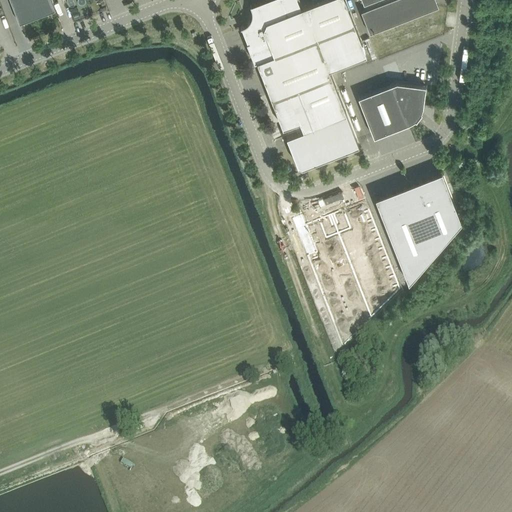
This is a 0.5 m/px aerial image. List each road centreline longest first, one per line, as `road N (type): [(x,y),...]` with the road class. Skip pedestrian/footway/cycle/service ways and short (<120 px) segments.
road 1 (unclassified): [(195,0),(265,167),(276,183),(301,185),(445,129),(463,0)]
road 2 (unclassified): [(0,69),(171,0)]
road 3 (track): [(276,183),(274,210),(329,357)]
